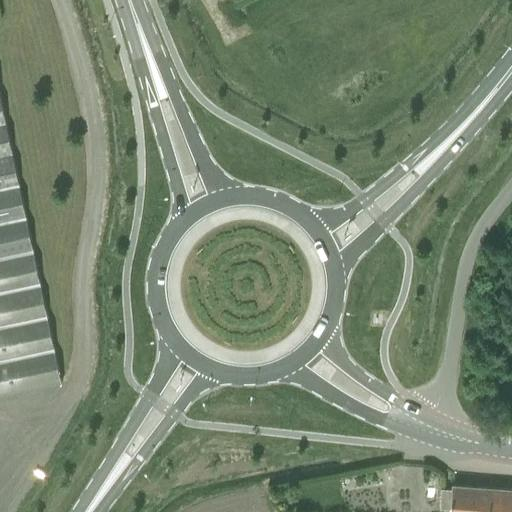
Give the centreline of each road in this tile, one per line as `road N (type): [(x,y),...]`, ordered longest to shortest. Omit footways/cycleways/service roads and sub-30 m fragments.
road 1 (unclassified): [(511,188),(469,251),(428,430)]
road 2 (tertiary): [(149,61),(182,221)]
road 3 (primary): [(334,271),(439,151)]
road 4 (tertiary): [(228,198),(149,61)]
road 5 (tertiary): [(289,367),(378,420),(428,430)]
road 6 (primary): [(439,151),(400,168),(316,231)]
road 7 (primary): [(170,341),(120,438),(112,475)]
road 8 (primary): [(112,475),(141,454),(212,373)]
road 9 (tertiary): [(428,430),(351,370),(323,335)]
road 10 (primary): [(182,221),(166,241),(153,292),(170,341)]
